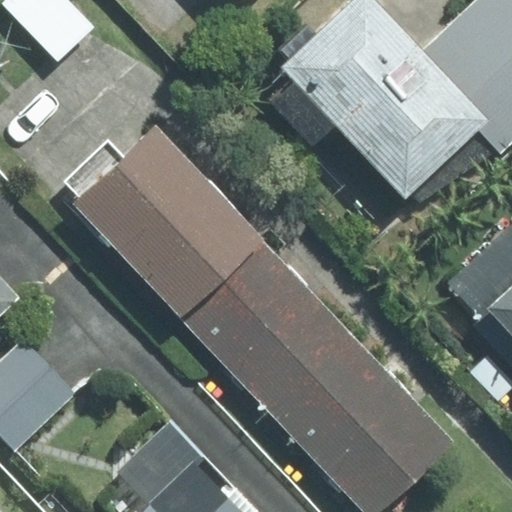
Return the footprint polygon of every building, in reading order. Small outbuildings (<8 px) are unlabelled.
[(68,0),(0,0),(57,60),(93,26),(68,0)] [(376,0),(340,0),(277,61),(403,192),(465,133),(493,162),(511,144),(511,0),(448,0),(411,36),(376,0)] [(151,126),(68,203),(359,511),(373,511),(449,442),(151,126)] [(511,261),(476,295),(511,334),(511,261)] [(0,301),(17,285),(0,267),(0,301)] [(77,388),(20,332),(0,352),(0,435),(15,450),(34,432),(51,449),(70,430),(53,413),(77,388)] [(264,511),(189,440),(120,511),(264,511)]
